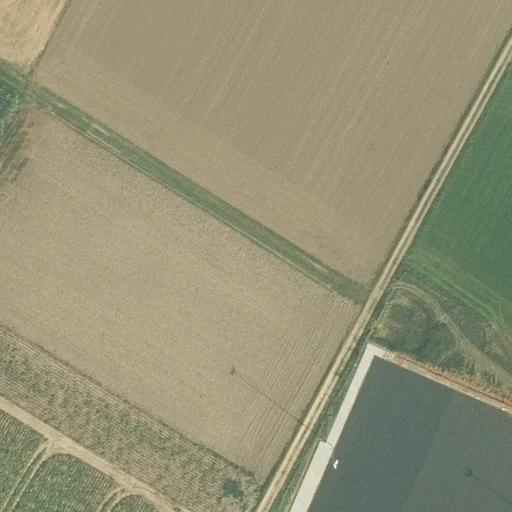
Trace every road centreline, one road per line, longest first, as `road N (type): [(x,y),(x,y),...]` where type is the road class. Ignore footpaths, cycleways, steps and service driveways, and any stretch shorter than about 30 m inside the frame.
road 1 (track): [(259,511),(511,47)]
road 2 (track): [(0,74),(370,308)]
